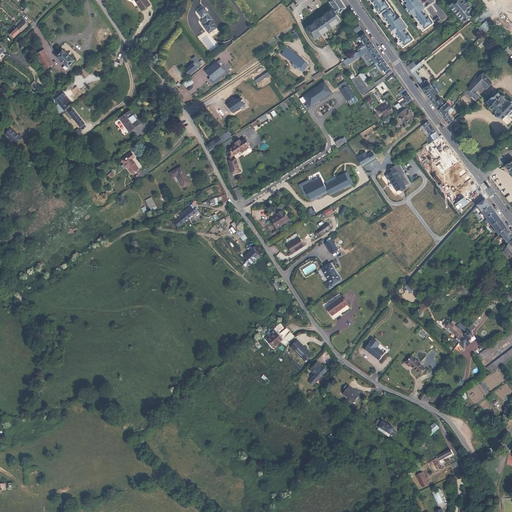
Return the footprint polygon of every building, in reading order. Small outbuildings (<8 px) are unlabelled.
[(150,5),(147,0),(134,0),(142,10),(150,5)] [(347,8),(341,0),(333,0),(331,2),(335,9),(334,10),(333,9),(330,11),(331,12),(310,28),(308,29),(316,40),(342,21),(337,15),(347,8)] [(395,14),(384,0),(383,1),(382,0),(369,0),(375,7),(374,7),(384,22),(385,21),(399,40),(398,40),(403,48),(414,40),(408,33),(407,34),(394,15),(395,14)] [(427,17),(414,0),(401,0),(419,23),(418,24),(423,31),(434,23),(428,16),(427,17)] [(425,8),(419,0),(414,0),(427,17),(428,16),(423,9),(425,8)] [(455,0),(449,5),(456,14),(468,4),(464,0),(455,0)] [(468,4),(456,14),(463,23),(471,16),(469,13),(470,12),(469,11),(471,9),(468,4)] [(200,21),(203,24),(205,22),(206,24),(204,26),(213,37),(220,32),(212,21),(212,20),(207,13),(203,7),(198,11),(197,12),(203,19),(200,21)] [(331,12),(330,11),(309,27),(310,28),(331,12)] [(407,27),(400,17),(398,18),(395,14),(394,15),(407,34),(408,33),(405,28),(407,27)] [(486,20),(478,28),(483,34),(489,28),(492,26),(486,20)] [(11,35),(15,39),(27,25),(23,22),(11,35)] [(357,22),(352,26),(356,31),(361,28),(357,22)] [(359,51),(372,43),(365,33),(357,38),(362,44),(357,48),(359,51)] [(378,61),(383,58),(372,43),(359,51),(358,52),(360,56),(367,51),(368,52),(370,50),(378,61)] [(286,48),(282,54),(293,63),(292,64),(303,72),(308,64),(305,62),(301,59),(301,58),(286,48)] [(36,53),(45,69),(53,65),(44,49),(36,53)] [(64,68),(67,71),(76,63),(64,51),(58,57),(67,66),(64,68)] [(347,65),(360,57),(360,56),(358,52),(344,61),(347,65)] [(195,56),(192,59),(194,62),(185,69),(189,75),(202,65),(195,56)] [(387,74),(392,70),(383,58),(378,61),(375,63),(378,67),(379,66),(382,70),(384,69),(387,74)] [(225,65),(221,59),(205,72),(208,75),(209,75),(211,77),(209,79),(212,84),(222,76),(223,78),(230,72),(225,65)] [(413,60),(406,64),(409,69),(416,64),(413,60)] [(313,77),(315,80),(325,74),(323,70),(313,77)] [(347,75),(351,80),(355,77),(352,71),(347,75)] [(362,72),(358,75),(363,80),(367,78),(362,72)] [(482,73),(466,90),(471,96),(477,102),(482,96),(476,90),(482,84),(486,87),(491,82),(485,77),(482,73)] [(190,78),(184,83),(187,87),(193,82),(190,78)] [(424,82),(421,84),(427,93),(431,90),(434,94),(439,90),(434,83),(437,80),(436,78),(435,79),(432,81),(433,83),(435,87),(434,88),(428,79),(427,80),(426,79),(425,79),(424,80),(424,81),(424,82)] [(434,83),(439,90),(443,88),(437,80),(434,83)] [(338,86),(341,89),(347,85),(345,81),(338,86)] [(325,82),(305,95),(307,99),(305,100),(306,101),(309,105),(310,104),(310,105),(311,104),(312,105),(317,102),(316,100),(330,90),(325,82)] [(36,89),(41,92),(44,86),(39,83),(36,89)] [(341,89),(340,90),(347,100),(348,100),(351,105),(357,100),(348,85),(347,85),(341,89)] [(404,104),(407,102),(413,99),(405,88),(400,91),(402,95),(404,95),(405,97),(399,102),(401,105),(402,106),(404,104)] [(60,112),(68,107),(62,98),(67,94),(64,89),(59,93),(56,96),(56,98),(58,101),(59,103),(56,106),(60,112)] [(316,100),(317,102),(332,92),(330,90),(316,100)] [(500,96),(497,93),(493,97),(490,97),(486,102),(486,104),(489,107),(495,113),(496,113),(499,116),(498,116),(498,118),(500,119),(501,119),(501,118),(508,124),(511,120),(511,117),(511,116),(511,99),(510,100),(509,102),(507,100),(507,101),(501,95),(500,96)] [(435,97),(432,99),(439,110),(445,102),(441,98),(439,99),(437,97),(435,97)] [(228,105),(232,112),(237,109),(240,107),(246,103),(243,99),(242,99),(233,98),(232,102),(228,105)] [(439,110),(443,115),(448,112),(449,110),(451,107),(446,101),(445,102),(439,110)] [(382,112),(384,116),(393,110),(389,105),(388,106),(386,103),(376,109),(379,114),(382,112)] [(404,104),(402,106),(404,109),(398,114),(405,123),(413,116),(404,104)] [(69,111),(81,127),(86,123),(74,107),(69,111)] [(120,118),(130,131),(140,124),(131,110),(120,118)] [(443,115),(449,123),(453,119),(452,118),(448,112),(443,115)] [(433,141),(440,136),(428,120),(423,124),(432,138),(431,138),(433,141)] [(431,142),(433,141),(431,138),(432,138),(423,124),(420,126),(431,142)] [(14,140),(17,142),(21,136),(10,127),(6,132),(15,138),(14,140)] [(220,136),(224,142),(227,139),(230,137),(227,132),(220,136)] [(220,136),(207,146),(209,151),(224,142),(220,136)] [(239,171),(236,158),(232,159),(232,156),(241,150),(242,152),(246,149),(245,148),(249,145),(245,139),(241,141),(240,140),(236,143),(237,144),(233,146),(229,149),(232,153),(229,155),(230,160),(229,160),(232,173),(239,171)] [(347,144),(352,151),(356,149),(351,141),(347,144)] [(127,167),(130,172),(137,167),(132,159),(135,157),(132,152),(121,159),(124,163),(127,167)] [(390,173),(385,176),(388,180),(389,179),(390,178),(393,182),(392,182),(392,183),(392,184),(393,184),(394,184),(397,190),(405,185),(405,186),(410,184),(404,175),(405,174),(399,164),(388,170),(390,173)] [(191,184),(181,166),(170,173),(172,177),(176,175),(177,176),(183,188),(191,184)] [(304,187),(308,195),(311,201),(318,197),(322,195),(328,192),(329,195),(343,187),(344,188),(350,185),(347,179),(350,178),(349,177),(347,179),(344,173),(337,176),(338,178),(324,185),(320,178),(311,183),(304,187)] [(405,174),(404,175),(410,184),(411,185),(412,185),(405,174)] [(390,178),(389,179),(396,190),(397,190),(394,184),(393,184),(392,184),(392,183),(392,182),(393,182),(390,178)] [(305,197),(308,195),(304,187),(311,183),(309,180),(299,185),(305,197)] [(156,206),(151,197),(145,201),(150,209),(156,206)] [(486,199),(477,205),(482,211),(491,205),(486,199)] [(175,222),(179,227),(193,215),(193,216),(199,211),(195,206),(193,208),(190,205),(183,211),(186,214),(175,222)] [(491,205),(482,211),(486,216),(487,218),(496,212),(491,205)] [(310,217),(315,214),(311,208),(306,211),(310,217)] [(279,216),(272,220),(278,229),(291,221),(285,212),(284,211),(280,213),(280,215),(279,216)] [(490,222),(492,225),(501,219),(496,212),(487,218),(490,222)] [(492,235),(495,239),(500,233),(506,226),(501,219),(492,225),(498,233),(495,235),(493,233),(492,235)] [(507,243),(501,247),(504,251),(508,244),(511,241),(511,234),(506,226),(500,233),(507,243)] [(325,232),(322,228),(318,231),(318,230),(315,232),(318,236),(325,232)] [(305,246),(300,238),(290,244),(295,252),(305,246)] [(336,247),(332,241),(325,245),(329,251),(336,247)] [(511,241),(508,244),(504,251),(501,256),(508,261),(505,264),(508,266),(511,262),(511,241)] [(247,262),(250,265),(259,255),(259,256),(262,253),(260,250),(263,247),(258,242),(251,249),(252,250),(247,256),(250,259),(247,262)] [(330,282),(332,286),(341,281),(340,280),(341,279),(339,276),(337,276),(330,264),(322,269),(330,282)] [(273,281),(278,289),(282,286),(278,278),(273,281)] [(415,288),(408,282),(405,287),(411,292),(415,288)] [(332,316),(349,305),(343,296),(326,308),(332,316)] [(493,302),(492,301),(486,308),(489,311),(495,303),(493,302)] [(480,315),(483,317),(489,311),(486,308),(480,315)] [(480,315),(474,322),(477,325),(483,317),(480,315)] [(468,329),(457,320),(454,325),(465,334),(468,329)] [(465,334),(454,325),(450,330),(461,339),(465,334)] [(481,360),(511,337),(511,328),(477,355),(481,360)] [(465,334),(461,339),(466,345),(469,343),(467,339),(469,338),(468,336),(471,334),(470,333),(468,329),(465,334)] [(273,346),(283,339),(278,332),(277,332),(275,330),(266,336),(273,346)] [(291,331),(286,336),(291,340),(296,335),(291,331)] [(384,353),(377,347),(380,344),(373,338),(365,349),(370,353),(371,353),(373,354),(372,355),(379,360),(384,353)] [(298,339),(291,346),(306,360),(313,353),(298,339)] [(389,351),(380,344),(377,347),(384,353),(379,360),(380,361),(389,351)] [(491,373),(511,357),(511,348),(486,368),(491,373)] [(426,369),(411,356),(408,360),(407,359),(404,362),(409,366),(410,365),(421,375),(426,369)] [(310,380),(314,384),(320,379),(323,375),(324,375),(328,371),(319,362),(317,363),(316,362),(312,366),(313,367),(311,369),(314,372),(316,374),(316,375),(312,378),(310,380)] [(349,387),(343,394),(354,403),(360,396),(349,387)] [(380,431),(386,434),(387,432),(393,435),(396,437),(398,433),(395,432),(396,429),(385,423),(380,431)] [(431,436),(439,427),(435,424),(427,432),(431,436)] [(438,457),(440,460),(443,458),(453,454),(451,449),(437,456),(438,457)] [(423,472),(417,475),(423,486),(429,483),(423,472)]
